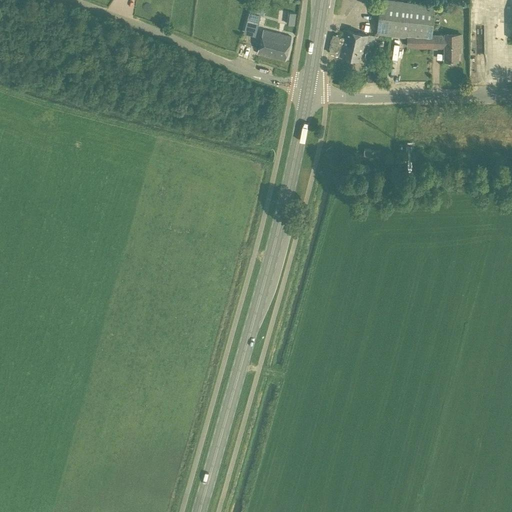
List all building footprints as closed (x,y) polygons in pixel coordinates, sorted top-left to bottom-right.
[(444,34),(431,34),(434,10),(435,4),(400,0),(379,0),(376,34),(406,37),(406,47),(444,48),(444,60),(457,61),(457,52),(460,52),(461,34),(444,34)] [(263,16),(265,7),(251,3),(243,34),(254,37),(260,15),(263,16)] [(434,10),(438,14),(443,9),(440,5),(434,10)] [(284,60),(290,36),(263,29),(257,53),(284,60)] [(362,60),(368,35),(343,29),(341,38),(333,36),(328,52),(362,60)]
